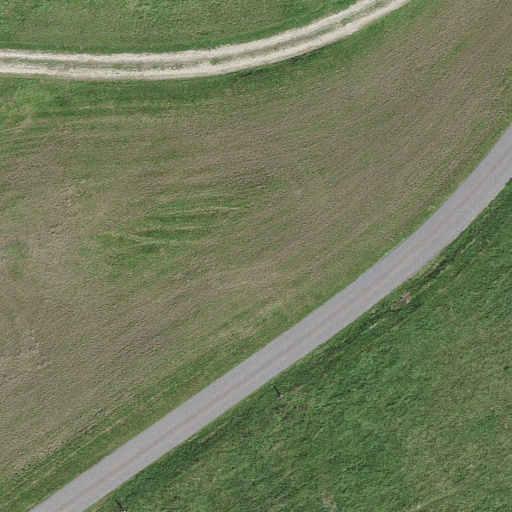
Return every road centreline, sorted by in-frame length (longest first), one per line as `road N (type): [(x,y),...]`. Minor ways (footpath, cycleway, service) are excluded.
road 1 (unclassified): [(52,511),(401,263),(511,151)]
road 2 (track): [(0,62),(103,67),(232,59),(328,31),(388,0)]
